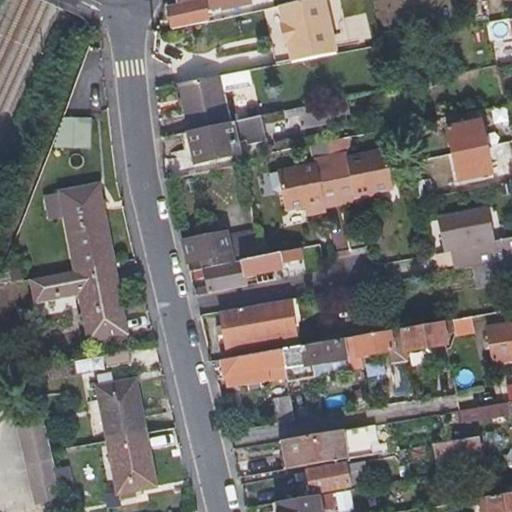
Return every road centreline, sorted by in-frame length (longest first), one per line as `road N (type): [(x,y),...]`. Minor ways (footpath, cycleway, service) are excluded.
road 1 (residential): [(223,511),(147,192),(120,17)]
road 2 (unknown): [(206,440),(488,380)]
road 3 (unknown): [(175,311),(428,262)]
